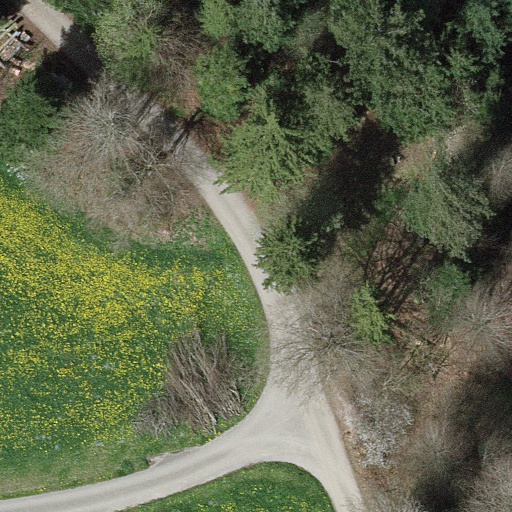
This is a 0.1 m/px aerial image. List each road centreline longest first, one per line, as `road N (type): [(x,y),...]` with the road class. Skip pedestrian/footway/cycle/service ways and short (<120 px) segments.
road 1 (unclassified): [(46,0),(235,216),(276,295),(291,367),(278,408),(233,447),(116,493),(22,511)]
road 2 (track): [(289,389),(343,483),(350,511)]
